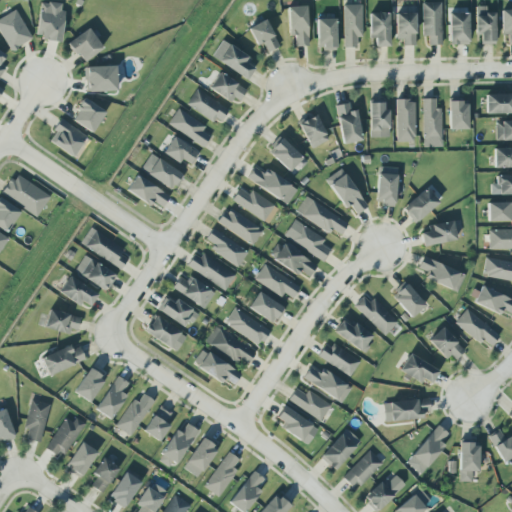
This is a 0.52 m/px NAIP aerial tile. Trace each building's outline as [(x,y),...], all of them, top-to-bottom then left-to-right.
[(58,41),(64,5),(40,1),(34,37),(58,41)] [(440,45),(439,2),(421,3),(421,36),(427,36),(427,45),(440,45)] [(361,37),(360,4),(342,5),(343,48),(355,47),(355,37),(361,37)] [(286,7),(287,36),(294,36),(294,46),(306,46),(305,6),(286,7)] [(494,44),(493,12),(485,13),(484,6),(474,6),(474,35),(480,35),(480,44),(494,44)] [(0,18),(0,34),(9,51),(31,39),(15,10),(0,18)] [(511,43),(511,10),(500,10),(500,34),(506,34),(506,43),(511,43)] [(467,12),(447,13),(448,45),(467,44),(467,12)] [(368,38),(374,38),(374,47),(388,47),(387,13),(368,13),(368,38)] [(395,39),(401,39),(401,45),(414,45),(413,13),(394,13),(395,39)] [(335,47),(334,18),(315,19),(316,48),(335,47)] [(266,52),(278,47),(264,19),(246,28),(256,46),(261,43),(266,52)] [(67,42),(81,63),(101,48),(87,28),(67,42)] [(245,80),(253,68),(246,64),(250,60),(228,45),(217,61),(245,80)] [(84,92),(115,91),(114,66),(83,67),(84,92)] [(237,103),(245,89),(216,72),(206,88),(229,101),(230,98),(237,103)] [(217,125),(227,110),(194,89),(185,104),(217,125)] [(511,94),(484,94),(485,114),(511,113),(511,94)] [(71,120),(91,133),(104,112),(81,98),(74,110),(77,111),(71,120)] [(433,98),(421,99),(422,147),(440,147),(439,108),(434,108),(433,98)] [(395,142),(414,142),(413,100),(394,100),(395,142)] [(342,144),(361,140),(354,109),(349,111),(347,102),(333,105),(342,144)] [(386,137),(386,102),(368,103),(369,138),(386,137)] [(448,129),(467,129),(466,102),(447,102),(448,129)] [(200,131),(203,126),(176,108),(166,124),(202,147),(208,136),(200,131)] [(297,123),(309,149),(327,140),(315,115),(297,123)] [(72,157),(85,135),(60,120),(46,141),(72,157)] [(493,141),(511,140),(511,120),(493,121),(493,141)] [(178,164),(181,159),(190,165),(197,153),(171,137),(161,153),(178,164)] [(301,158),(280,138),(267,152),(288,171),(301,158)] [(511,148),(492,148),(493,168),(511,167),(511,148)] [(182,176),(156,158),(145,174),(171,191),(182,176)] [(264,170),(262,173),(252,167),(244,180),(287,204),(296,188),(264,170)] [(344,209),(349,205),(355,214),(366,207),(340,169),(324,179),(344,209)] [(375,204),(393,205),(395,175),(376,173),(375,204)] [(48,197),(14,174),(1,193),(35,216),(48,197)] [(125,189),(148,205),(150,203),(160,209),(168,197),(135,174),(125,189)] [(511,194),(511,175),(495,175),(495,183),(489,183),(489,195),(511,194)] [(438,202),(425,187),(401,208),(413,223),(438,202)] [(250,190),(247,195),(238,188),(230,200),(262,221),(273,205),(250,190)] [(338,236),(346,223),(304,196),(294,211),(328,233),(329,231),(338,236)] [(18,211),(0,199),(0,229),(5,233),(18,211)] [(511,202),(486,203),(486,222),(511,221),(511,202)] [(216,223),(251,245),(261,230),(226,207),(216,223)] [(328,250),(320,244),(323,239),(292,220),(282,236),(321,261),(328,250)] [(455,239),(451,220),(426,226),(427,231),(419,233),(422,247),(455,239)] [(79,244),(119,269),(125,260),(118,256),(123,249),(89,228),(79,244)] [(204,239),(212,244),(209,250),(237,266),(246,250),(210,229),(204,239)] [(511,249),(511,229),(487,230),(488,249),(511,249)] [(296,275),(299,271),(308,277),(315,266),(277,241),(267,256),(296,275)] [(233,275),(195,250),(185,266),(223,290),(233,275)] [(103,292),(114,276),(84,255),(73,271),(103,292)] [(456,292),(463,275),(421,256),(416,268),(427,272),(424,278),(456,292)] [(511,262),(484,257),(481,275),(511,281),(511,262)] [(253,279),(280,296),(281,294),(290,300),(298,287),(263,264),(253,279)] [(203,309),(213,293),(189,277),(187,280),(179,275),(170,288),(203,309)] [(57,292),(78,305),(80,303),(88,308),(97,294),(67,276),(57,292)] [(391,297),(410,318),(424,305),(404,284),(391,297)] [(511,312),(511,299),(479,286),(472,303),(500,314),(501,311),(511,315),(511,312)] [(271,323),(274,319),(277,320),(284,309),(257,292),(247,307),(271,323)] [(383,336),(396,322),(372,298),(368,302),(361,296),(352,306),(383,336)] [(186,320),(191,323),(197,313),(174,299),(172,302),(163,297),(155,310),(182,327),(186,320)] [(268,331),(234,307),(223,322),(257,346),(268,331)] [(76,330),(80,318),(48,309),(42,327),(67,335),(70,328),(76,330)] [(477,343),(481,339),(489,346),(497,336),(465,309),(453,323),(477,343)] [(143,332),(175,352),(185,336),(153,316),(143,332)] [(372,336),(352,323),(350,327),(339,320),(331,333),(362,352),(372,336)] [(244,368),(254,353),(214,326),(204,341),(244,368)] [(428,339),(451,363),(463,351),(441,327),(428,339)] [(358,361),(332,343),(329,348),(324,345),(317,356),(348,377),(358,361)] [(84,360),(78,347),(70,350),(68,345),(40,357),(47,376),(84,360)] [(240,373),(201,349),(191,364),(221,383),(223,380),(232,385),(240,373)] [(431,384),(437,369),(406,355),(399,372),(421,382),(422,380),(431,384)] [(339,404),(349,388),(322,370),(321,372),(309,364),(300,378),(339,404)] [(72,392),(88,402),(103,379),(87,369),(72,392)] [(127,383),(116,376),(94,409),(109,419),(125,395),(120,392),(127,383)] [(329,405),(306,390),(304,395),(294,388),(286,400),(318,422),(329,405)] [(152,401),(142,394),(136,402),(131,399),(114,426),(129,436),(152,401)] [(429,416),(427,398),(381,403),(384,421),(429,416)] [(49,405),(31,399),(22,428),(27,429),(25,439),(38,443),(49,405)] [(142,431),(158,441),(168,425),(164,422),(170,413),(158,406),(142,431)] [(300,441),(310,423),(281,406),(275,417),(284,423),(280,429),(300,441)] [(0,441),(12,438),(5,409),(0,410),(0,441)] [(81,426),(66,415),(43,448),(59,459),(81,426)] [(179,433),(175,430),(155,460),(170,470),(196,430),(185,423),(179,433)] [(439,442),(446,433),(435,425),(411,457),(426,468),(443,445),(439,442)] [(511,456),(511,441),(509,435),(503,439),(498,430),(487,435),(500,462),(511,456)] [(332,470),(354,447),(340,434),(318,457),(332,470)] [(196,477),(216,448),(201,438),(181,467),(196,477)] [(63,467),(79,478),(96,452),(80,442),(63,467)] [(458,481),(470,481),(470,471),(477,471),(477,443),(458,443),(458,481)] [(341,478),(353,490),(380,462),(367,450),(341,478)] [(236,470),(232,467),(237,459),(226,452),(202,487),(217,497),(236,470)] [(100,494),(118,468),(102,457),(91,474),(95,476),(89,486),(100,494)] [(243,511),(259,491),(255,488),(262,479),(252,471),(227,502),(239,511),(243,511)] [(124,472),(108,496),(124,507),(141,483),(124,472)] [(383,478),(361,497),(374,511),(404,485),(394,475),(386,482),(383,478)] [(133,503),(139,507),(135,511),(152,511),(165,492),(148,481),(133,503)] [(389,511),(418,511),(430,503),(418,489),(389,511)] [(277,494),(258,511),(284,511),(289,507),(277,494)] [(183,511),(188,505),(172,495),(160,511),(183,511)]
